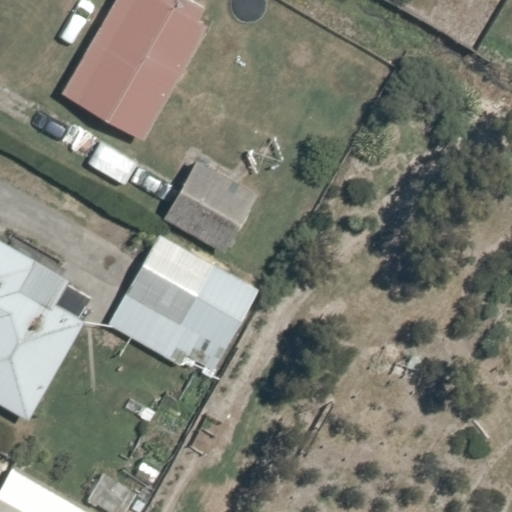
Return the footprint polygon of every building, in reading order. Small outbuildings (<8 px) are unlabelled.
[(215,11),(196,0),(118,0),(66,89),(149,138),(191,66),(210,77),(232,40),(207,25),(215,11)] [(201,155),(168,213),(231,249),(264,191),(201,155)] [(165,229),(113,320),(215,379),(267,287),(165,229)] [(0,399),(33,418),(89,319),(62,304),(76,278),(0,235),(0,399)] [(103,511),(19,463),(0,494),(0,511),(103,511)]
